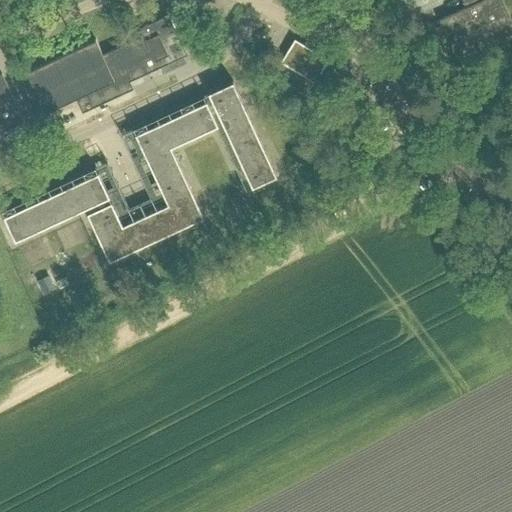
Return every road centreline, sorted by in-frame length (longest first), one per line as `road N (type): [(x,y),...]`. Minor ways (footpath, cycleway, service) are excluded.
road 1 (track): [(0,400),(260,265)]
road 2 (unclassified): [(260,265),(407,189),(437,159)]
road 3 (unclassified): [(437,159),(400,117),(341,0)]
road 4 (unknown): [(367,55),(250,9)]
